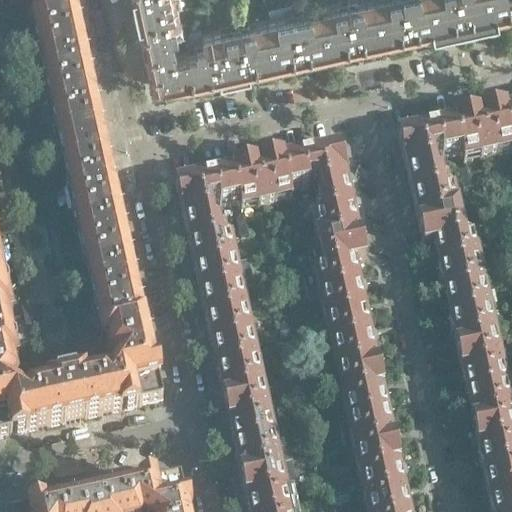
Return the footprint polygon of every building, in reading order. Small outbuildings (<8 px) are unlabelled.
[(76,15),(72,0),(31,0),(33,5),(30,6),(33,21),(28,23),(28,26),(76,15)] [(179,10),(176,0),(133,0),(137,19),(179,10)] [(411,32),(404,0),(352,0),(348,1),(357,43),(411,32)] [(465,20),(460,0),(404,0),(411,32),(465,20)] [(511,9),(511,0),(460,0),(465,20),(511,9)] [(357,43),(348,1),(294,13),(303,55),(357,43)] [(178,30),(176,21),(181,20),(179,10),(137,19),(144,48),(174,41),(172,31),(178,30)] [(303,55),(294,13),(240,25),(249,67),(303,55)] [(87,66),(76,15),(28,26),(29,29),(35,27),(40,50),(34,54),(36,59),(42,60),(45,72),(39,74),(39,77),(87,66)] [(18,28),(16,20),(9,21),(11,29),(18,28)] [(249,67),(240,25),(213,31),(222,73),(249,67)] [(20,36),(18,28),(11,29),(13,37),(20,36)] [(222,73),(213,31),(202,33),(203,39),(195,41),(196,47),(188,49),(195,79),(222,73)] [(195,79),(188,49),(177,51),(174,41),(144,48),(151,81),(151,82),(151,83),(158,87),(159,87),(160,87),(161,87),(195,79)] [(56,170),(55,166),(59,166),(57,156),(53,157),(52,153),(42,155),(42,159),(35,161),(11,54),(7,55),(6,50),(0,50),(0,158),(28,284),(60,276),(37,170),(45,169),(45,172),(56,170)] [(98,117),(87,66),(39,77),(40,80),(46,78),(51,101),(46,105),(47,110),(53,112),(57,127),(98,117)] [(29,79),(27,71),(20,73),(22,81),(29,79)] [(31,87),(29,79),(22,81),(24,89),(31,87)] [(511,150),(511,148),(511,146),(504,113),(479,119),(489,162),(498,159),(497,154),(511,150)] [(113,183),(106,154),(98,117),(57,127),(51,130),(53,136),(59,137),(62,152),(57,156),(59,166),(65,167),(69,182),(63,185),(65,191),(71,192),(113,183)] [(489,162),(479,119),(454,124),(461,157),(463,162),(478,158),(479,164),(489,162)] [(40,130),(39,122),(32,124),(33,132),(40,130)] [(461,157),(454,124),(423,131),(428,155),(432,158),(439,156),(440,161),(461,157)] [(42,138),(40,130),(33,132),(35,140),(42,138)] [(428,155),(423,131),(397,137),(405,173),(434,166),(432,158),(428,155)] [(347,186),(339,150),(313,155),(318,179),(316,183),(317,192),(347,186)] [(318,179),(313,155),(282,162),(289,195),(310,190),(309,185),(316,183),(318,179)] [(289,195),(282,162),(257,168),(266,211),(276,209),(274,203),(290,200),(289,195)] [(443,185),(441,176),(437,177),(434,166),(405,173),(412,202),(449,194),(447,184),(443,185)] [(266,211),(257,168),(232,173),(239,206),(240,211),(255,208),(257,213),(266,211)] [(239,206),(232,173),(200,180),(205,204),(210,207),(216,205),(218,210),(239,206)] [(467,181),(465,173),(459,174),(461,182),(467,181)] [(502,182),(501,176),(492,178),(494,184),(502,182)] [(494,184),(492,178),(484,180),(485,186),(494,184)] [(205,204),(200,180),(175,186),(182,222),(212,215),(210,207),(205,204)] [(469,190),(467,181),(461,182),(463,191),(469,190)] [(504,188),(502,182),(494,184),(495,190),(504,188)] [(123,230),(113,183),(71,192),(74,205),(69,209),(70,215),(76,216),(81,236),(75,237),(76,240),(123,230)] [(495,190),(494,184),(485,186),(487,192),(495,190)] [(353,215),(347,186),(317,192),(320,202),(316,203),(318,213),(314,214),(316,223),(353,215)] [(55,196),(53,188),(46,189),(48,197),(55,196)] [(460,218),(458,208),(452,209),(449,194),(412,202),(417,227),(455,219),(460,218)] [(57,204),(55,196),(48,197),(50,205),(57,204)] [(300,218),(298,209),(292,211),(294,219),(300,218)] [(220,234),(218,225),(214,226),(212,215),(182,222),(189,251),(226,243),(224,233),(220,234)] [(359,240),(353,215),(316,223),(319,239),(314,240),(316,249),(321,248),(359,240)] [(302,226),(300,218),(294,219),(296,228),(302,226)] [(465,243),(463,233),(458,234),(455,219),(417,227),(423,253),(433,251),(432,250),(465,243)] [(244,230),(242,222),(236,223),(238,231),(244,230)] [(279,231),(278,225),(270,227),(271,233),(279,231)] [(271,233),(270,227),(261,229),(262,235),(271,233)] [(507,233),(506,227),(497,229),(499,235),(507,233)] [(133,277),(123,230),(76,240),(76,243),(82,242),(84,252),(79,256),(80,261),(87,263),(91,283),(85,284),(86,287),(133,277)] [(246,239),(244,230),(238,231),(240,240),(246,239)] [(281,237),(279,231),(271,233),(272,239),(281,237)] [(272,239),(271,233),(262,235),(264,241),(272,239)] [(509,240),(507,233),(499,235),(500,242),(509,240)] [(65,243),(64,235),(56,236),(58,244),(65,243)] [(364,265),(359,240),(321,248),(325,264),(319,265),(322,274),(355,267),(355,268),(364,265)] [(481,266),(478,256),(473,257),(470,242),(465,243),(432,250),(433,251),(438,275),(475,267),(481,266)] [(67,251),(65,243),(58,244),(60,252),(67,251)] [(237,267),(235,257),(230,258),(226,243),(189,251),(194,276),(232,268),(237,267)] [(17,261),(15,253),(8,255),(10,263),(17,261)] [(19,269),(17,261),(10,263),(12,271),(19,269)] [(8,301),(7,295),(1,294),(0,290),(0,268),(1,268),(0,265),(0,264),(0,322),(3,322),(7,321),(3,304),(8,301)] [(358,283),(355,268),(355,267),(322,274),(317,275),(321,291),(315,292),(318,302),(323,300),(360,292),(358,283)] [(486,291),(484,281),(479,282),(475,267),(438,275),(438,277),(437,281),(438,286),(441,289),(443,300),(481,292),(486,291)] [(243,292),(241,282),(235,283),(232,268),(194,276),(200,301),(237,293),(243,292)] [(288,282),(287,276),(278,277),(280,284),(288,282)] [(144,324),(136,290),(133,277),(86,287),(87,290),(92,289),(95,299),(89,303),(91,308),(97,309),(102,333),(144,324)] [(280,284),(278,277),(270,279),(271,285),(280,284)] [(76,290),(74,282),(67,283),(69,291),(76,290)] [(289,288),(288,282),(280,284),(281,290),(289,288)] [(281,290),(280,284),(271,285),(273,292),(281,290)] [(77,298),(76,290),(69,291),(70,299),(77,298)] [(371,342),(365,316),(363,306),(364,302),(363,297),(361,294),(360,292),(323,300),(326,316),(321,317),(323,327),(328,325),(332,341),(326,342),(328,352),(334,350),(371,342)] [(492,316),(490,306),(484,307),(481,292),(443,300),(449,325),(486,317),(492,316)] [(248,317),(246,307),(241,308),(237,293),(200,301),(206,326),(243,318),(248,317)] [(29,316),(28,308),(21,310),(22,318),(29,316)] [(31,324),(29,316),(22,318),(24,326),(31,324)] [(497,341),(495,331),(490,332),(486,317),(449,325),(449,327),(448,331),(449,336),(452,339),(454,350),(492,342),(497,341)] [(254,342),(252,332),(246,333),(243,318),(206,326),(211,351),(248,343),(254,342)] [(15,358),(14,352),(9,351),(3,322),(0,322),(0,382),(15,379),(11,361),(15,358)] [(150,351),(144,324),(102,333),(108,360),(150,351)] [(297,332),(295,326),(287,328),(288,334),(297,332)] [(86,336),(84,328),(77,330),(79,338),(86,336)] [(288,334),(287,328),(278,330),(280,336),(288,334)] [(298,338),(297,332),(288,334),(290,340),(298,338)] [(290,340),(288,334),(280,336),(281,342),(290,340)] [(88,344),(86,336),(79,338),(81,346),(88,344)] [(377,367),(375,357),(374,356),(375,353),(374,347),(372,345),(371,342),(334,350),(337,366),(332,367),(334,377),(339,375),(377,367)] [(503,366),(501,356),(495,357),(492,342),(454,350),(460,375),(503,366)] [(259,367),(257,357),(252,358),(248,343),(211,351),(217,376),(254,368),(259,367)] [(37,353),(36,345),(29,346),(30,354),(37,353)] [(157,381),(159,379),(158,373),(155,372),(156,371),(154,370),(150,351),(108,360),(109,366),(114,370),(110,376),(133,391),(137,411),(162,406),(157,384),(158,382),(157,381)] [(70,369),(69,363),(68,362),(60,363),(62,370),(70,369)] [(62,370),(60,363),(52,365),(54,372),(62,370)] [(503,392),(499,376),(505,375),(503,366),(460,375),(465,400),(503,392)] [(382,392),(380,384),(377,367),(339,375),(343,391),(337,392),(339,402),(382,392)] [(265,392),(263,382),(257,383),(254,368),(217,376),(222,401),(259,393),(265,392)] [(137,411),(133,391),(110,376),(105,382),(101,379),(97,380),(101,400),(97,401),(101,419),(122,414),(123,415),(124,414),(126,416),(132,415),(133,412),(134,413),(136,411),(137,411)] [(308,382),(306,376),(298,378),(299,384),(308,382)] [(299,384),(298,378),(289,380),(291,386),(299,384)] [(6,419),(20,396),(14,392),(16,387),(15,379),(0,382),(0,441),(10,439),(6,419)] [(101,419),(97,401),(101,400),(97,380),(76,384),(72,380),(64,381),(74,425),(101,419)] [(74,425),(64,381),(56,383),(55,389),(34,394),(38,413),(43,412),(47,431),(74,425)] [(309,388),(308,382),(299,384),(301,390),(309,388)] [(301,390),(299,384),(291,386),(292,392),(301,390)] [(388,417),(384,399),(382,392),(339,402),(342,411),(347,410),(350,425),(388,417)] [(511,416),(511,408),(511,406),(506,407),(503,392),(465,400),(471,425),(511,416)] [(270,417),(268,407),(263,408),(259,393),(222,401),(228,426),(270,417)] [(47,431),(43,412),(38,413),(34,394),(30,394),(27,399),(20,396),(6,419),(10,439),(12,438),(14,440),(14,438),(16,441),(22,439),(23,436),(25,437),(26,435),(47,431)] [(511,442),(511,433),(510,426),(511,426),(511,416),(471,425),(476,450),(511,442)] [(270,443),(267,427),(272,426),(270,417),(228,426),(233,451),(270,443)] [(393,442),(388,420),(388,417),(350,425),(354,441),(348,442),(350,452),(393,442)] [(319,432),(317,426),(309,428),(310,434),(319,432)] [(310,434),(309,428),(300,430),(302,436),(310,434)] [(320,438),(319,432),(310,434),(312,440),(320,438)] [(312,440),(310,434),(302,436),(303,442),(312,440)] [(398,467),(395,450),(393,442),(350,452),(352,461),(358,460),(361,475),(398,467)] [(511,468),(511,442),(476,450),(479,461),(478,465),(479,470),(482,473),(482,475),(511,468)] [(281,467),(279,457),(274,458),(270,443),(233,451),(239,476),(281,467)] [(282,493),(278,477),(283,476),(281,467),(239,476),(244,501),(282,493)] [(405,486),(404,481),(401,478),(398,467),(361,475),(356,477),(358,486),(363,485),(367,500),(404,492),(403,490),(405,486)] [(511,494),(511,468),(482,475),(488,500),(511,494)] [(330,482),(328,476),(320,478),(321,484),(330,482)] [(321,484),(320,478),(311,480),(313,486),(321,484)] [(331,488),(330,482),(321,484),(323,490),(331,488)] [(188,511),(188,508),(185,507),(185,506),(184,505),(179,483),(155,489),(160,509),(158,511),(188,511)] [(323,490),(321,484),(313,486),(314,492),(323,490)] [(158,511),(160,509),(155,489),(153,489),(151,488),(150,489),(148,487),(142,488),(141,491),(140,491),(139,492),(118,497),(121,511),(158,511)] [(285,511),(284,502),(289,501),(287,492),(282,493),(244,501),(246,511),(285,511)] [(408,511),(406,501),(404,492),(367,500),(361,502),(363,511),(369,510),(369,511),(408,511)] [(511,511),(511,494),(488,500),(490,511),(489,511),(511,511)] [(121,511),(118,497),(90,503),(91,511),(121,511)] [(91,511),(90,503),(64,509),(64,511),(91,511)]
